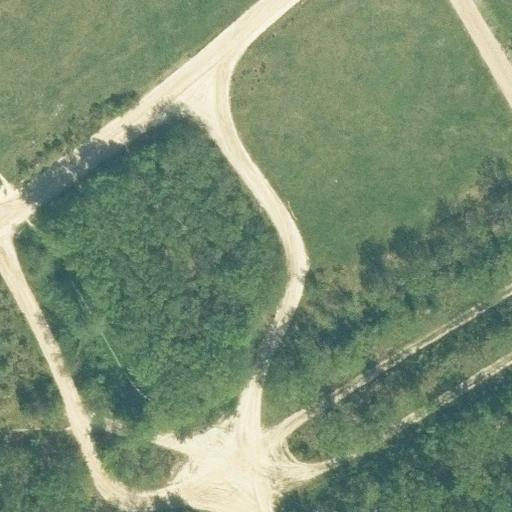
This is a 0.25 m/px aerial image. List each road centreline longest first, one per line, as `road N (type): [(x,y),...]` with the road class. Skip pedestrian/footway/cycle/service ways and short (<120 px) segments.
road 1 (track): [(0,252),(98,469),(120,495),(137,499),(321,466),(511,357)]
road 2 (track): [(73,407),(173,445),(247,450),(511,288)]
road 3 (track): [(263,511),(249,480),(246,414),(292,287),(294,244),(191,75)]
road 4 (track): [(278,0),(0,217)]
